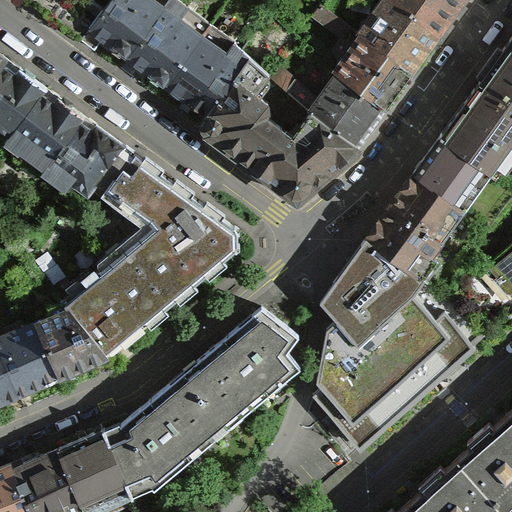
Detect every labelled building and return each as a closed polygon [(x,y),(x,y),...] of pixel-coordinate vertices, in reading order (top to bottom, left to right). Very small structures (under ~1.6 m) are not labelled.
[(30,0),(80,37),(82,38),(104,7),(95,0),(30,0)] [(109,0),(104,7),(82,38),(94,47),(102,37),(105,40),(112,45),(112,50),(119,55),(124,54),(127,56),(165,5),(157,0),(109,0)] [(168,0),(165,5),(127,56),(141,66),(150,73),(150,78),(157,83),(161,82),(162,81),(166,84),(203,33),(180,17),(188,6),(180,0),(168,0)] [(381,0),(359,31),(363,35),(412,70),(420,59),(438,34),(391,0),(381,0)] [(462,0),(391,0),(438,34),(448,20),(462,0)] [(352,26),(321,3),(314,14),(345,36),(352,26)] [(241,49),(242,49),(235,43),(236,41),(234,40),(227,51),(203,33),(166,84),(169,87),(170,92),(176,97),(181,96),(185,99),(206,114),(248,56),(241,49)] [(412,70),(363,35),(336,71),(385,107),(393,96),(412,70)] [(440,134),(485,167),(497,175),(511,154),(511,35),(456,112),(442,132),(440,134)] [(231,151),(235,151),(253,164),(280,127),(281,126),(265,114),(269,110),(268,101),(255,92),(268,73),(248,56),(206,114),(204,116),(207,117),(206,119),(206,120),(205,123),(206,125),(206,126),(208,128),(211,131),(210,133),(219,140),(222,142),(224,146),(227,149),(231,151)] [(20,67),(16,72),(4,63),(0,68),(0,127),(10,134),(42,91),(46,86),(32,76),(34,73),(28,69),(25,66),(23,69),(20,67)] [(311,110),(358,144),(365,134),(385,107),(336,71),(318,97),(280,64),(271,76),(311,110)] [(58,95),(54,101),(42,91),(10,134),(6,140),(20,151),(24,145),(48,163),(80,119),(84,114),(70,104),(73,101),(66,96),(64,94),(61,98),(58,95)] [(352,154),(354,149),(358,144),(311,110),(292,135),(280,127),(253,164),(253,165),(255,169),(258,172),(262,174),(266,174),(282,186),(283,190),(286,193),(290,195),(295,195),(297,197),(299,195),(304,194),(308,192),(310,189),(312,185),(320,178),(341,160),(346,159),(350,157),(352,154)] [(48,163),(43,170),(64,187),(70,179),(88,192),(93,186),(123,146),(124,144),(102,128),(96,123),(93,129),(80,119),(48,163)] [(421,162),(414,171),(458,204),(485,167),(440,134),(421,162)] [(237,231),(235,227),(234,225),(222,216),(225,212),(207,198),(204,203),(194,196),(192,194),(195,190),(176,176),(173,180),(161,171),(164,167),(145,153),(142,157),(135,152),(134,154),(123,146),(93,186),(148,226),(98,268),(144,324),(156,315),(159,319),(168,311),(165,307),(185,291),(188,295),(198,287),(194,283),(214,266),(217,271),(227,263),(223,258),(234,249),(236,247),(237,243),(238,241),(238,233),(237,231)] [(442,241),(465,208),(458,204),(414,171),(398,193),(390,203),(442,241)] [(418,273),(442,241),(390,203),(372,229),(367,236),(418,273)] [(471,340),(482,330),(456,301),(418,273),(367,236),(340,272),(334,281),(336,283),(343,291),(333,301),(344,313),(328,327),(318,378),(323,385),(314,392),(359,443),(370,434),(373,435),(373,431),(399,408),(403,408),(403,405),(429,381),(433,382),(433,378),(459,355),(463,355),(462,352),(473,342),(471,340)] [(511,240),(492,258),(476,249),(458,278),(457,284),(456,301),(482,330),(484,332),(507,312),(510,314),(511,312),(511,240)] [(98,268),(63,297),(62,296),(61,297),(68,305),(108,354),(118,345),(144,324),(98,268)] [(68,305),(37,319),(36,319),(60,375),(73,369),(108,354),(68,305)] [(183,370),(228,424),(300,365),(287,349),(298,333),(262,305),(206,351),(183,370)] [(30,388),(43,382),(58,375),(60,375),(36,319),(0,334),(0,350),(18,393),(30,388)] [(0,400),(18,393),(0,350),(0,400)] [(107,434),(129,485),(147,477),(154,486),(228,424),(183,370),(147,400),(121,422),(123,428),(107,434)] [(458,456),(507,511),(511,508),(511,407),(497,422),(493,425),(489,421),(467,441),(471,445),(458,456)] [(83,505),(129,486),(129,485),(107,434),(103,427),(73,440),(58,447),(83,505)] [(72,511),(72,510),(83,505),(58,447),(44,453),(37,450),(35,457),(25,461),(12,467),(31,511),(72,511)] [(507,511),(458,456),(444,468),(441,464),(418,484),(422,488),(414,495),(396,511),(392,507),(386,511),(507,511)] [(0,511),(31,511),(12,467),(10,462),(0,466),(0,511)]
